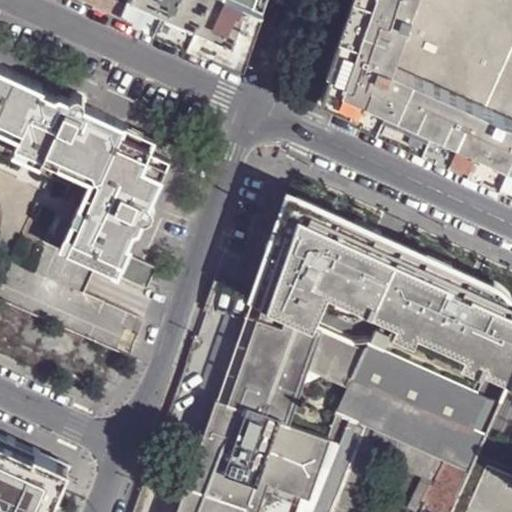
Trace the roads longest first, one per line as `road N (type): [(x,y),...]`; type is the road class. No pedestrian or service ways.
road 1 (residential): [(124,450),(255,106)]
road 2 (residential): [(511,222),(255,106)]
road 3 (residential): [(255,106),(15,0)]
road 4 (residential): [(0,393),(124,450)]
